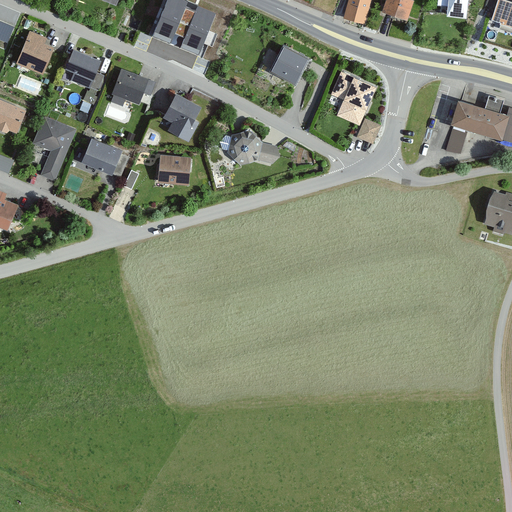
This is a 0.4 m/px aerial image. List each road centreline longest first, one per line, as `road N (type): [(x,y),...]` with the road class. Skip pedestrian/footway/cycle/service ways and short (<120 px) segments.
road 1 (residential): [(349,174),(331,153),(185,75),(10,0)]
road 2 (residential): [(349,174),(122,237)]
road 3 (residential): [(511,290),(496,374),(510,511)]
road 4 (tertiary): [(259,0),(408,59)]
road 5 (residential): [(380,157),(416,181),(511,169)]
road 6 (residential): [(122,237),(0,178)]
road 7 (residential): [(122,237),(0,271)]
